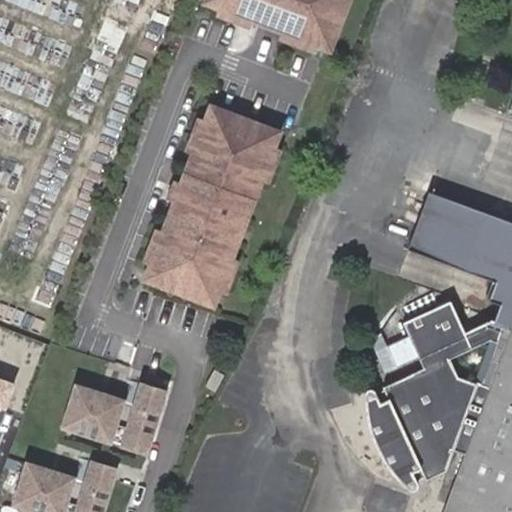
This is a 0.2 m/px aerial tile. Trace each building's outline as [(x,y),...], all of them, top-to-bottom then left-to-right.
[(204,0),(202,6),(337,50),(353,0),(204,0)] [(286,141),(292,126),(217,97),(210,114),(204,112),(190,149),(196,151),(186,177),(180,176),(172,197),(178,199),(167,228),(160,225),(148,258),(157,261),(150,279),(223,306),(229,292),(236,294),(250,257),(244,254),(273,179),(278,181),(292,144),(286,141)] [(370,455),(375,463),(382,470),(389,475),(397,480),(405,483),(414,486),(416,486),(418,485),(420,484),(421,482),(421,481),(450,469),(458,448),(467,452),(444,511),(511,511),(511,107),(511,108),(511,216),(433,186),(411,246),(498,279),(491,297),(502,302),(470,328),(454,297),(405,319),(410,332),(376,348),(386,369),(421,354),(426,364),(386,383),(377,387),(376,386),(375,385),(373,384),(370,384),(367,385),(363,393),(361,402),(359,411),(359,421),(360,430),(362,439),(365,447),(370,455)] [(175,383),(145,375),(124,445),(154,453),(175,383)] [(0,405),(6,408),(16,383),(0,376),(0,405)] [(134,393),(81,377),(66,425),(119,441),(134,393)] [(127,462),(95,452),(75,511),(123,511),(132,488),(120,484),(127,462)] [(72,511),(85,471),(30,454),(15,502),(47,511),(72,511)]
